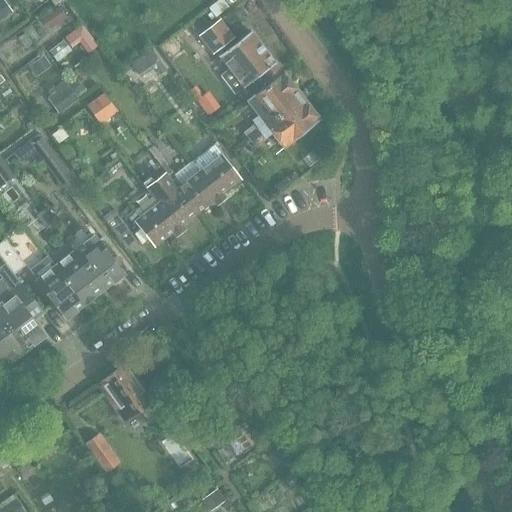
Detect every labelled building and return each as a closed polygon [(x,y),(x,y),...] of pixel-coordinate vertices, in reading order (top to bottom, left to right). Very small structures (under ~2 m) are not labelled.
[(234,38),(220,19),(197,36),(212,55),(234,38)] [(98,47),(82,25),(65,39),(71,47),(79,40),(89,53),(98,47)] [(247,102),(284,74),(282,72),(280,74),(273,65),(275,63),(250,32),(218,56),(244,89),(254,81),(261,90),(246,101),(247,102)] [(52,66),(45,55),(31,65),(39,76),(52,66)] [(141,77),(133,66),(122,74),(130,84),(141,77)] [(265,125),(301,97),(284,74),(247,102),(265,125)] [(75,98),(67,87),(58,94),(49,100),(56,111),(75,98)] [(92,102),(108,123),(119,114),(104,94),(92,102)] [(301,97),(265,125),(283,149),(320,121),(301,97)] [(246,136),(249,139),(259,132),(256,128),(246,136)] [(251,142),(261,135),(259,132),(249,139),(251,142)] [(63,187),(73,180),(40,135),(30,142),(63,187)] [(225,163),(228,160),(215,143),(190,163),(220,201),(225,197),(223,194),(240,182),(225,163)] [(215,204),(220,201),(190,163),(169,178),(197,214),(213,201),(215,204)] [(169,178),(167,180),(156,166),(138,180),(156,204),(179,232),(184,228),(182,226),(197,214),(169,178)] [(173,234),(174,236),(179,232),(156,204),(140,216),(134,209),(126,215),(138,231),(141,227),(156,246),(173,234)] [(103,218),(125,249),(136,241),(114,210),(103,218)] [(75,251),(104,289),(122,275),(93,238),(75,251)] [(11,271),(14,274),(25,265),(5,239),(0,243),(0,256),(11,271)] [(85,303),(104,289),(75,251),(57,265),(85,303)] [(67,317),(85,303),(57,265),(38,280),(67,317)] [(37,305),(14,274),(11,271),(0,279),(0,319),(24,351),(44,337),(26,313),(37,305)] [(0,359),(5,366),(24,351),(0,319),(0,359)] [(125,419),(138,410),(145,420),(158,411),(125,365),(120,369),(100,383),(125,419)] [(270,396),(257,404),(266,419),(279,411),(270,396)] [(46,436),(42,429),(14,449),(18,456),(39,442),(39,441),(46,436)] [(105,473),(118,464),(98,434),(84,443),(87,447),(102,468),(105,473)] [(294,455),(285,442),(272,451),(281,464),(294,455)] [(179,478),(187,488),(199,480),(191,469),(179,478)] [(225,501),(217,489),(202,500),(210,511),(225,501)] [(23,511),(16,501),(0,511),(23,511)]
